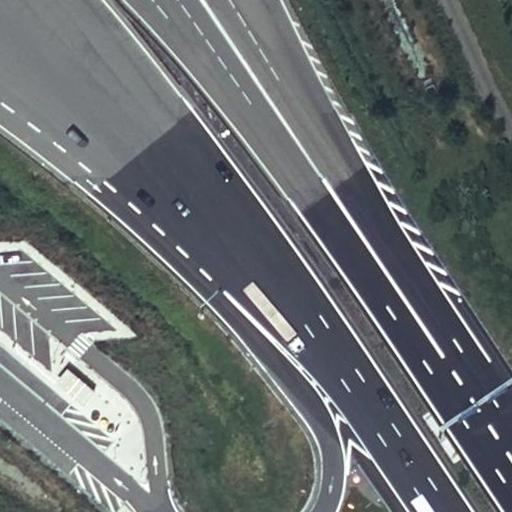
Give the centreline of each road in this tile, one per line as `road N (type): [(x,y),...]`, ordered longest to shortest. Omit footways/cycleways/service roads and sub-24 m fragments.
road 1 (motorway): [(511,467),(238,55)]
road 2 (motorway): [(113,105),(292,317)]
road 3 (motorway): [(292,317),(442,511)]
road 4 (motorway): [(292,317),(325,431),(333,480),(324,511)]
road 5 (motorway): [(0,5),(113,105)]
road 6 (motorway): [(0,63),(113,105)]
